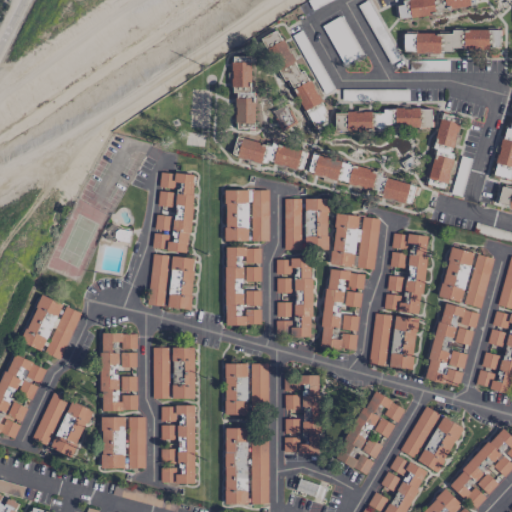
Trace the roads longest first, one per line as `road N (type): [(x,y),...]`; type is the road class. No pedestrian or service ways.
road 1 (residential): [(511,414),(95,297)]
road 2 (track): [(73,140),(281,0)]
road 3 (residential): [(108,301),(24,445)]
road 4 (residential): [(142,311),(152,473)]
road 5 (residential): [(283,350),(279,511)]
road 6 (residential): [(355,371),(388,216)]
road 7 (residential): [(267,346),(279,188)]
road 8 (residential): [(464,401),(504,250)]
road 9 (residential): [(353,511),(427,391)]
road 10 (residential): [(130,307),(157,169)]
